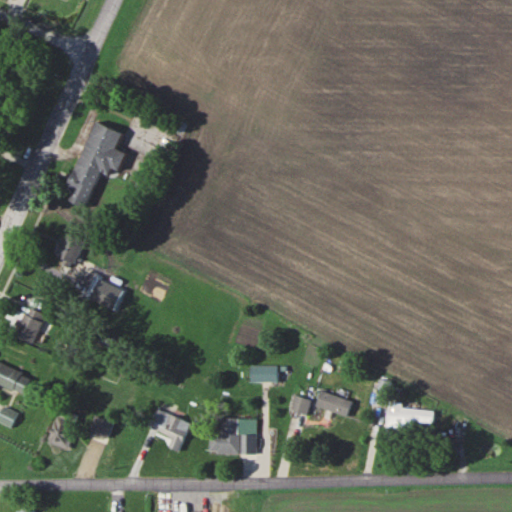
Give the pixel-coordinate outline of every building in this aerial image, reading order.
[(123,132),(95,121),(68,185),(75,188),(70,200),(86,207),(101,171),(109,174),(112,168),(119,170),(127,153),(117,149),(123,132)] [(74,268),(83,239),(63,233),(56,255),(64,258),(61,264),(74,268)] [(35,342),(45,313),(26,306),(15,335),(35,342)] [(0,384),(23,395),(31,376),(0,362),(0,384)] [(277,365),(251,366),(251,382),(277,381),(277,365)] [(386,399),(387,380),(377,379),(376,399),(386,399)] [(316,408),(348,415),(351,399),(319,392),(316,408)] [(306,415),(311,399),(293,394),(289,410),(306,415)] [(386,425),(432,427),(433,410),(401,408),(401,402),(388,401),(386,425)] [(0,413),(0,422),(11,427),(18,413),(4,406),(0,413)] [(180,451),(189,420),(156,410),(150,428),(172,434),(168,447),(180,451)] [(89,432),(107,438),(113,421),(94,415),(89,432)] [(256,454),(256,419),(221,418),(221,432),(209,432),(209,453),(256,454)] [(49,445),(69,448),(72,434),(66,433),(68,421),(52,419),(49,445)]
